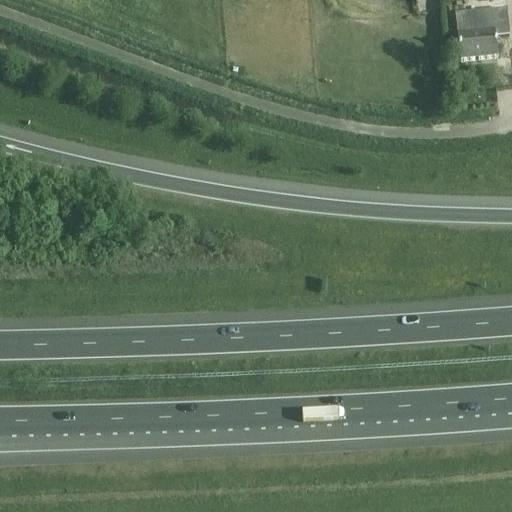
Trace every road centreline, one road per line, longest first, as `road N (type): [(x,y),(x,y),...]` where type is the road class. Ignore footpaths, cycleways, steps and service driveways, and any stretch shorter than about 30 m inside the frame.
road 1 (unclassified): [(511,125),(442,136),(342,126),(0,11)]
road 2 (motorway): [(511,215),(321,205),(135,175),(0,139)]
road 3 (motorway): [(511,325),(0,348)]
road 4 (motorway): [(6,427),(511,404)]
